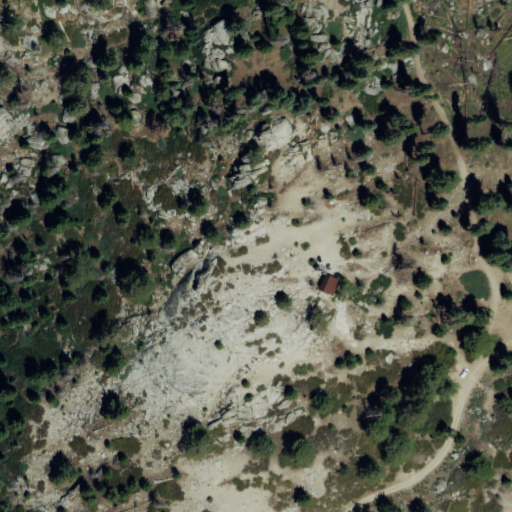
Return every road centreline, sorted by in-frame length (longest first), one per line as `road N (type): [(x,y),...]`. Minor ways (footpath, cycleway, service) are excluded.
road 1 (track): [(403,0),(492,276),(493,354)]
road 2 (track): [(493,354),(476,371),(437,458),(351,511)]
road 3 (track): [(476,371),(446,340),(346,343),(339,306)]
